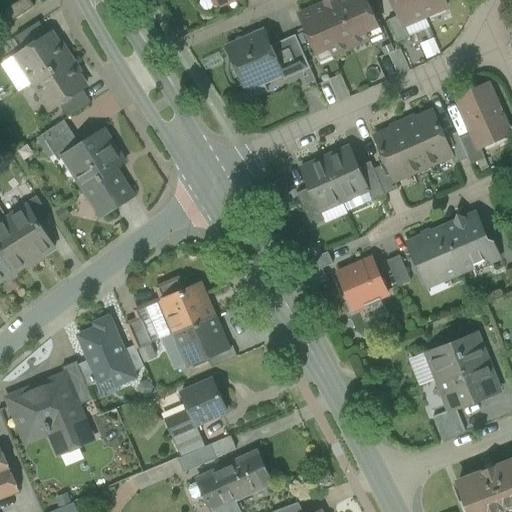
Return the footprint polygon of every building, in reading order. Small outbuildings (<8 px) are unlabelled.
[(29,0),(21,0),(0,14),(7,25),(34,7),(29,0)] [(365,0),(329,0),(324,2),(324,4),(300,15),(317,53),(328,48),(331,56),(369,39),(366,32),(377,27),(365,0)] [(417,0),(391,0),(399,16),(403,27),(404,26),(425,17),(417,0)] [(444,0),(417,0),(425,17),(447,7),(444,0)] [(399,16),(388,21),(397,43),(409,38),(404,26),(403,27),(399,16)] [(39,22),(16,37),(24,51),(48,36),(39,22)] [(264,32),(246,39),(227,47),(246,91),(265,82),(265,81),(281,74),(282,73),(270,47),(264,32)] [(24,51),(6,63),(4,68),(20,92),(33,83),(68,60),(51,34),(48,36),(24,51)] [(310,68),(295,36),(270,47),(282,73),(281,74),(284,80),(310,68)] [(68,60),(33,83),(44,99),(47,97),(54,108),(60,104),(83,89),(86,87),(68,60)] [(340,73),(319,80),(326,104),(348,97),(340,73)] [(495,104),(488,88),(460,101),(468,119),(465,120),(470,130),(472,129),(479,145),(507,132),(500,116),(502,115),(497,103),(495,104)] [(83,89),(60,104),(69,118),(92,103),(83,89)] [(433,112),(404,125),(423,168),(451,156),(452,156),(445,138),(433,112)] [(65,120),(42,135),(58,161),(65,157),(64,155),(81,145),(65,120)] [(404,125),(374,137),(386,164),(394,181),(395,181),(423,168),(404,125)] [(81,145),(64,155),(65,157),(85,188),(119,165),(109,149),(114,146),(104,130),(81,145)] [(468,158),(457,133),(445,138),(452,156),(451,156),(455,164),(468,158)] [(485,159),(473,133),(460,139),(468,158),(471,164),(485,159)] [(350,148),(325,159),(344,200),(367,190),(368,189),(359,167),(350,148)] [(344,200),(325,159),(300,170),(308,188),(318,211),(320,211),(344,200)] [(374,169),(370,162),(359,167),(368,189),(367,190),(372,201),(385,195),(374,169)] [(394,181),(386,164),(374,169),(385,195),(398,189),(395,181),(394,181)] [(119,165),(85,188),(103,217),(134,198),(116,170),(121,167),(119,165)] [(318,211),(308,188),(297,193),(311,226),(324,221),(320,211),(318,211)] [(36,196),(26,203),(28,206),(39,222),(49,216),(36,196)] [(28,206),(7,219),(35,263),(41,260),(40,257),(55,247),(39,222),(28,206)] [(493,242),(488,240),(476,214),(465,218),(457,215),(454,223),(442,229),(461,273),(473,267),(475,264),(483,260),(489,263),(500,258),(493,242)] [(35,263),(7,219),(0,223),(0,252),(13,274),(28,264),(30,267),(35,263)] [(442,229),(407,244),(415,261),(412,262),(417,273),(419,272),(426,286),(443,278),(445,280),(461,273),(442,229)] [(13,274),(0,252),(0,282),(8,277),(10,280),(15,276),(13,274)] [(327,252),(306,262),(316,286),(327,281),(322,269),(333,264),(327,252)] [(399,256),(387,261),(398,287),(411,282),(399,256)] [(372,259),(337,274),(353,310),(388,294),(372,259)] [(179,278),(157,287),(163,300),(184,291),(179,278)] [(163,300),(138,311),(141,317),(152,343),(176,333),(213,317),(199,285),(184,291),(163,300)] [(141,317),(126,325),(135,346),(137,350),(152,343),(141,317)] [(213,317),(176,333),(189,364),(207,357),(227,348),(221,334),(220,334),(216,325),(217,325),(213,317)] [(123,351),(109,318),(94,324),(96,329),(78,336),(89,361),(98,383),(113,377),(117,386),(135,379),(133,373),(123,351)] [(476,333),(427,353),(437,380),(487,360),(476,333)] [(144,368),(137,350),(135,346),(123,351),(133,373),(144,368)] [(227,348),(207,357),(211,368),(237,357),(232,346),(227,348)] [(487,360),(437,380),(449,411),(450,412),(456,410),(499,393),(487,360)] [(89,361),(78,365),(87,387),(93,385),(98,383),(89,361)] [(78,365),(76,362),(62,368),(64,373),(79,406),(93,400),(87,387),(78,365)] [(64,373),(6,398),(26,443),(50,433),(58,451),(92,436),(84,419),(79,406),(64,373)] [(98,383),(93,385),(99,400),(119,391),(117,386),(113,377),(98,383)] [(213,382),(182,394),(189,411),(165,421),(173,439),(197,428),(196,425),(226,412),(213,382)] [(98,413),(93,400),(79,406),(84,419),(98,413)] [(456,410),(450,412),(449,411),(433,417),(438,430),(461,421),(456,410)] [(461,421),(438,430),(442,442),(465,433),(461,421)] [(197,428),(173,439),(180,457),(181,458),(199,449),(205,447),(205,446),(197,428)] [(229,436),(210,444),(217,459),(235,450),(229,436)] [(217,459),(210,444),(205,446),(205,447),(199,449),(205,464),(217,459)] [(0,449),(0,473),(9,470),(0,449)] [(199,449),(181,458),(180,457),(178,458),(184,472),(205,464),(199,449)] [(258,453),(221,469),(235,499),(272,482),(258,453)] [(511,511),(511,461),(495,468),(494,467),(483,471),(484,473),(459,482),(458,485),(465,502),(464,502),(462,505),(464,511),(511,511)] [(221,469),(198,480),(211,511),(214,509),(215,511),(239,511),(241,511),(235,499),(221,469)] [(9,470),(0,473),(0,500),(19,492),(9,470)] [(302,511),(298,502),(273,511),(302,511)] [(77,511),(73,503),(53,511),(52,511),(77,511)]
